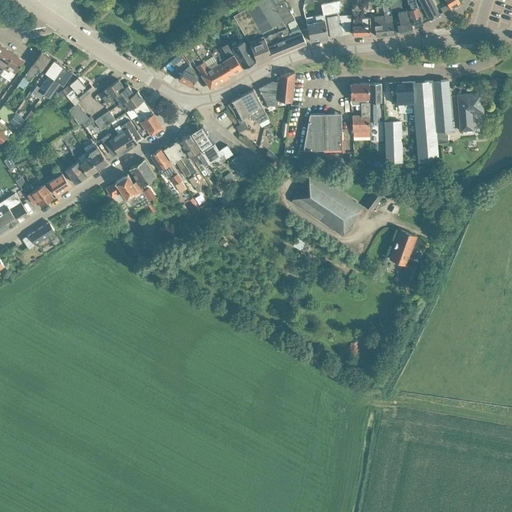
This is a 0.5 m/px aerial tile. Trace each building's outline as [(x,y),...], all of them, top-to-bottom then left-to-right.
[(272,56),(290,49),(306,42),(300,27),(289,32),(287,27),(286,28),(285,25),(295,19),(283,0),(249,0),(236,8),(238,13),(233,16),(234,18),(230,20),(234,27),(238,24),(247,40),(261,32),(264,37),(272,56)] [(391,11),(388,0),(384,0),(385,4),(383,4),(385,18),(374,19),(376,36),(394,34),(393,24),(391,11)] [(388,0),(391,11),(402,8),(400,0),(388,0)] [(423,23),(418,8),(415,0),(407,0),(408,3),(410,3),(411,9),(408,10),(413,21),(415,27),(423,23)] [(415,0),(418,8),(423,23),(440,15),(439,14),(435,5),(432,0),(415,0)] [(411,21),(413,21),(408,10),(398,12),(400,21),(396,21),(399,33),(413,30),(411,21)] [(316,21),(306,24),(308,31),(310,40),(310,41),(328,37),(342,35),(342,30),(349,30),(349,14),(339,15),(338,11),(328,13),(323,14),(315,16),(316,21)] [(370,16),(361,17),(353,17),(352,24),(353,34),(370,34),(370,16)] [(258,62),(272,56),(264,37),(250,43),(258,62)] [(225,79),(210,53),(202,40),(182,51),(189,62),(193,60),(209,88),(225,79)] [(255,61),(251,53),(244,41),(237,44),(237,45),(233,47),(244,68),(255,61)] [(227,42),(221,46),(223,48),(228,57),(225,59),(234,73),(243,68),(238,59),(227,42)] [(0,73),(0,74),(14,54),(5,48),(0,54),(0,73)] [(39,67),(42,69),(51,57),(42,50),(24,76),(30,80),(39,67)] [(234,73),(225,59),(222,60),(216,50),(210,53),(225,79),(234,73)] [(10,80),(24,60),(14,54),(0,74),(10,80)] [(45,90),(63,65),(55,59),(45,72),(48,74),(40,87),(45,90)] [(63,85),(72,72),(63,65),(45,90),(43,93),(49,97),(59,82),(63,85)] [(184,70),(178,79),(192,86),(192,85),(193,84),(197,77),(199,75),(199,74),(190,65),(184,70)] [(272,81),(259,88),(260,91),(260,93),(261,92),(267,105),(277,105),(278,99),(281,100),(281,104),(291,106),(292,101),(295,71),(293,72),(280,75),(280,76),(279,82),(272,81)] [(78,102),(80,100),(95,88),(89,81),(88,82),(79,76),(78,76),(62,90),(66,94),(64,96),(72,106),(78,102)] [(124,87),(128,85),(124,87),(119,79),(110,85),(104,89),(107,93),(102,97),(105,101),(109,98),(124,87)] [(448,79),(432,80),(436,131),(445,131),(452,130),(450,105),(448,79)] [(432,80),(413,82),(414,105),(416,123),(417,152),(418,162),(438,160),(438,150),(437,143),(436,131),(432,80)] [(26,86),(20,82),(16,87),(22,92),(26,86)] [(413,82),(389,83),(390,93),(390,96),(392,96),(392,99),(394,101),(397,100),(397,103),(411,102),(411,105),(414,105),(413,82)] [(369,83),(349,83),(350,99),(350,102),(352,105),(361,104),(361,115),(354,115),(353,115),(353,116),(354,129),(354,130),(370,129),(370,121),(369,83)] [(369,83),(370,121),(376,121),(376,101),(381,101),(381,83),(369,83)] [(134,93),(138,91),(137,90),(134,93),(128,85),(124,87),(109,98),(112,102),(116,99),(119,104),(134,93)] [(253,89),(240,96),(248,112),(249,113),(259,122),(268,118),(265,110),(263,106),(258,98),(253,89)] [(66,94),(62,90),(56,95),(59,98),(62,95),(63,96),(64,96),(66,94)] [(133,107),(145,99),(144,99),(143,99),(138,91),(134,93),(119,104),(118,104),(121,109),(127,105),(129,109),(133,107)] [(481,93),(458,95),(459,114),(460,114),(461,130),(473,129),(471,113),(483,112),(481,93)] [(249,115),(248,112),(240,96),(230,101),(231,102),(227,104),(240,124),(245,121),(243,118),(249,115)] [(145,99),(133,107),(138,114),(140,113),(144,119),(141,121),(145,128),(147,127),(151,134),(162,126),(145,99)] [(72,114),(82,107),(78,102),(72,106),(68,109),(72,114)] [(4,105),(0,109),(0,116),(7,123),(15,113),(4,105)] [(76,119),(86,112),(82,107),(72,114),(76,119)] [(129,109),(127,111),(131,118),(138,114),(133,107),(129,109)] [(104,112),(111,122),(115,118),(108,109),(104,112)] [(16,112),(9,120),(19,127),(25,118),(16,112)] [(89,117),(89,116),(86,112),(76,119),(79,124),(82,122),(89,117)] [(106,125),(111,122),(104,112),(99,116),(106,125)] [(342,139),(342,123),(341,113),(310,113),(303,150),(315,149),(342,149),(342,152),(345,152),(345,139),(342,139)] [(85,126),(95,119),(91,114),(89,116),(89,117),(82,122),(85,126)] [(102,129),(106,125),(99,116),(95,119),(102,129)] [(228,119),(231,125),(237,122),(234,117),(228,119)] [(118,134),(128,149),(137,143),(134,138),(139,134),(130,120),(120,126),(123,131),(118,134)] [(245,121),(240,124),(236,126),(239,131),(248,127),(245,121)] [(386,162),(402,162),(401,121),(385,122),(386,162)] [(189,134),(208,164),(224,153),(227,157),(233,153),(227,144),(219,149),(203,125),(189,134)] [(445,131),(436,131),(437,143),(448,142),(448,134),(445,134),(445,131)] [(128,149),(118,134),(113,137),(110,132),(101,138),(110,153),(115,150),(119,155),(128,149)] [(205,166),(208,164),(189,134),(181,139),(188,152),(194,160),(199,157),(205,166)] [(188,152),(181,139),(180,137),(178,138),(177,137),(175,139),(175,140),(171,143),(190,173),(191,172),(193,174),(197,171),(185,154),(188,152)] [(186,176),(190,173),(171,143),(168,145),(166,144),(163,146),(163,148),(173,162),(175,160),(186,176)] [(86,151),(97,168),(108,162),(96,145),(86,151)] [(174,170),(161,148),(151,154),(164,176),(174,170)] [(87,175),(97,168),(86,151),(77,157),(79,160),(78,161),(87,175)] [(247,166),(240,154),(231,159),(239,171),(247,166)] [(4,160),(9,168),(15,165),(10,157),(4,160)] [(156,176),(144,158),(129,168),(140,186),(156,176)] [(75,183),(87,175),(78,161),(65,169),(75,183)] [(71,186),(65,178),(58,168),(54,171),(57,176),(47,183),(52,190),(53,189),(57,195),(71,186)] [(311,172),(292,201),(343,236),(363,207),(311,172)] [(128,173),(106,187),(112,196),(121,190),(130,203),(131,204),(140,200),(142,205),(144,206),(150,202),(149,200),(149,199),(143,190),(141,187),(136,180),(133,181),(128,173)] [(186,187),(182,181),(177,173),(171,178),(180,192),(186,187)] [(34,179),(37,185),(44,180),(41,175),(34,179)] [(230,179),(219,184),(223,192),(234,186),(230,179)] [(380,183),(370,197),(364,205),(372,210),(388,189),(380,183)] [(28,196),(33,203),(37,200),(41,206),(54,198),(45,184),(28,196)] [(143,190),(149,199),(155,195),(149,186),(143,190)] [(105,194),(101,188),(91,194),(95,200),(105,194)] [(6,198),(0,201),(0,232),(29,214),(19,198),(15,192),(6,198)] [(189,219),(198,215),(193,204),(184,207),(189,219)] [(114,205),(109,207),(112,219),(118,217),(114,205)] [(48,221),(22,237),(28,246),(29,247),(36,242),(40,248),(52,240),(49,234),(54,230),(54,229),(49,222),(48,221)] [(417,236),(400,229),(389,258),(415,268),(418,261),(408,257),(417,236)] [(292,253),(300,257),(305,244),(297,240),(292,253)]
